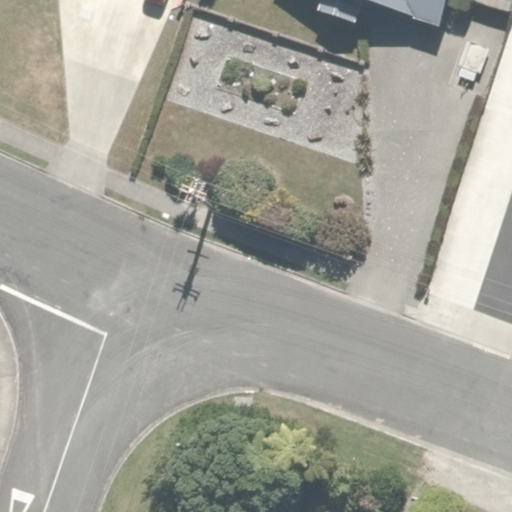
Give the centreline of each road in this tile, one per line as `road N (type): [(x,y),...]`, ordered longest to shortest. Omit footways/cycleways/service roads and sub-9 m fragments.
road 1 (unclassified): [(119,260),(511,417)]
road 2 (residential): [(119,260),(39,511)]
road 3 (unclassified): [(0,205),(119,260)]
